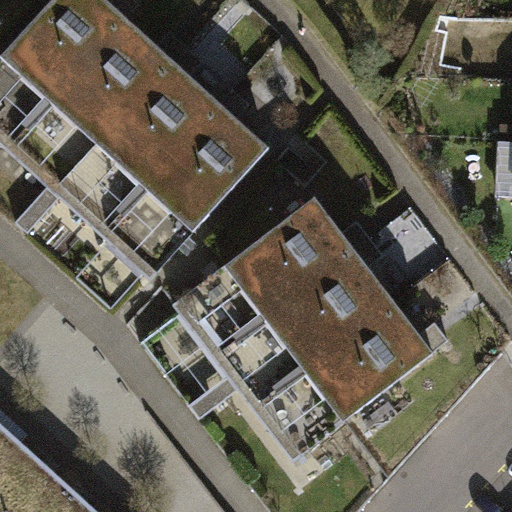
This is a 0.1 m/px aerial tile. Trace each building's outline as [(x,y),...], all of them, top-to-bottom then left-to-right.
[(98,0),(74,0),(11,70),(55,109),(129,28),(143,12),(129,0),(119,0),(110,10),(98,0)] [(129,28),(55,109),(101,151),(188,54),(170,38),(157,53),(129,28)] [(188,54),(101,151),(146,192),(220,110),(190,83),(203,68),(188,54)] [(0,149),(56,200),(101,151),(55,109),(11,70),(0,82),(0,149)] [(220,110),(146,192),(192,233),(266,152),(239,127),(251,113),(232,97),(220,110)] [(148,283),(192,233),(146,192),(101,151),(56,200),(148,283)] [(227,272),(265,324),(371,247),(358,229),(342,240),(317,206),(227,272)] [(265,324),(304,376),(394,310),(368,276),(384,264),(371,247),(265,324)] [(290,468),(343,429),(304,376),(265,324),(227,272),(174,311),(182,322),(144,350),(202,428),(240,400),(290,468)] [(304,376),(343,429),(449,351),(436,334),(420,345),(394,310),(304,376)] [(0,511),(64,511),(75,501),(0,432),(0,511)] [(86,511),(75,501),(64,511),(86,511)]
